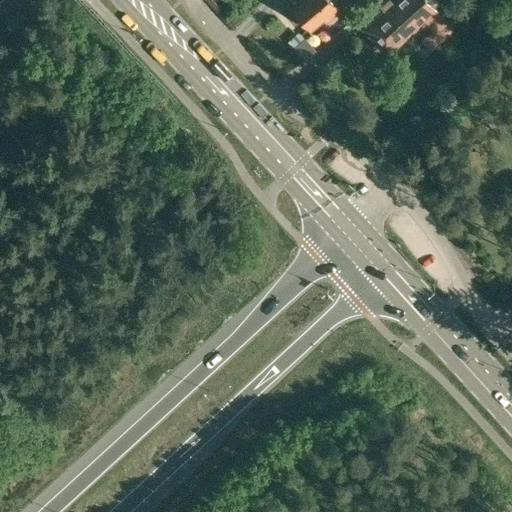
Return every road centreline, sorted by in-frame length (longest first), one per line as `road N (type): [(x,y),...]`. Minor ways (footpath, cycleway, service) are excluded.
road 1 (motorway): [(351,233),(49,511)]
road 2 (motorway): [(121,511),(386,270)]
road 3 (primary): [(351,233),(136,0)]
road 4 (unclassified): [(393,188),(283,98),(191,0)]
road 5 (unclassified): [(502,346),(433,233),(393,188)]
road 6 (primary): [(511,405),(386,270)]
